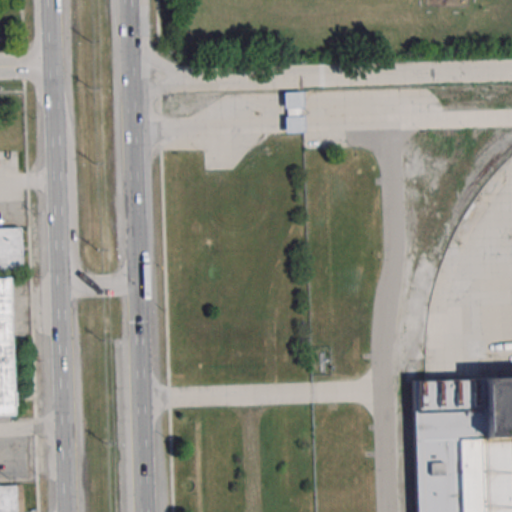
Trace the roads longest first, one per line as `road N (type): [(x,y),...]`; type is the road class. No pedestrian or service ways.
road 1 (primary): [(142,511),(125,0)]
road 2 (primary): [(49,0),(64,511)]
